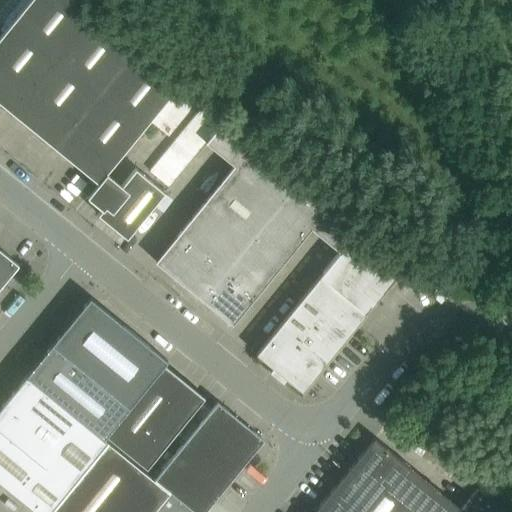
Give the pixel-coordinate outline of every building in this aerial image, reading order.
[(84,0),(30,0),(0,37),(0,87),(105,173),(98,181),(96,179),(95,181),(99,184),(183,80),(84,0)] [(208,101),(150,171),(168,186),(226,116),(231,109),(236,103),(218,89),(214,95),(208,101)] [(361,226),(227,117),(206,142),(233,166),(155,262),(233,325),(311,229),(340,252),(361,226)] [(87,198),(102,210),(131,234),(165,192),(136,168),(122,186),(107,174),(99,184),(87,198)] [(303,392),(406,266),(408,264),(361,226),(340,252),(256,354),(273,368),(270,372),(283,382),(286,378),(303,392)] [(0,249),(0,288),(19,265),(0,249)] [(105,439),(107,436),(130,408),(168,361),(90,298),(0,408),(0,482),(36,511),(49,511),(108,441),(105,439)] [(168,361),(130,408),(107,436),(147,468),(205,397),(199,397),(167,371),(166,365),(168,362),(168,361)] [(212,504),(262,442),(261,438),(252,430),(251,431),(241,422),(242,421),(240,420),(239,421),(229,413),(230,412),(220,404),(216,404),(154,478),(170,492),(170,491),(195,511),(203,511),(211,503),(212,504)] [(509,511),(477,486),(425,442),(417,451),(470,495),(459,507),(375,438),(369,445),(314,511),(509,511)] [(53,511),(153,511),(170,492),(154,478),(109,442),(53,511)] [(170,492),(153,511),(195,511),(170,491),(170,492)]
